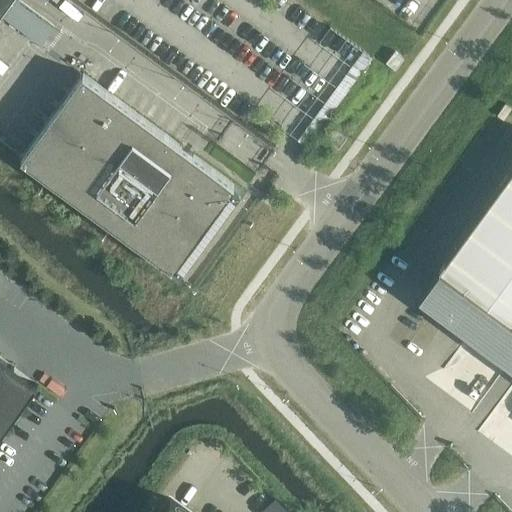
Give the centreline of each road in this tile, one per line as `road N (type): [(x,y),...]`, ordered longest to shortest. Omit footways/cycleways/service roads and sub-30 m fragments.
road 1 (unclassified): [(503,0),(279,312),(276,342),(288,372),(424,511)]
road 2 (unknown): [(451,426),(384,337),(511,157)]
